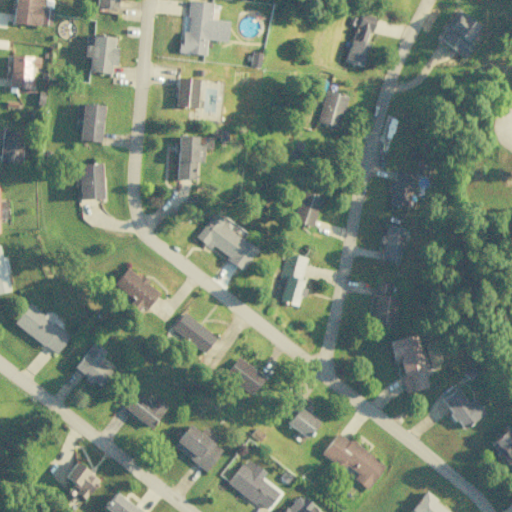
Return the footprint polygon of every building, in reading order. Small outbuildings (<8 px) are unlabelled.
[(12,0),(10,21),(48,25),(50,8),(39,6),(39,0),(12,0)] [(224,41),(225,20),(209,19),(210,2),(190,0),(186,0),(184,31),(178,31),(176,52),(203,54),(204,39),(224,41)] [(479,28),(454,8),(439,28),(443,32),(437,39),(462,58),(471,45),(468,42),(479,28)] [(345,61),(361,65),(366,43),(363,42),(365,32),(369,33),(373,16),(355,13),(345,61)] [(87,56),(86,71),(108,73),(109,64),(114,65),(116,47),(111,46),(112,36),(84,33),(82,56),(87,56)] [(30,66),(38,67),(38,56),(8,55),(7,87),(29,87),(30,66)] [(173,106),(194,107),(195,78),(174,77),(173,106)] [(314,121),(334,127),(344,95),(323,89),(314,121)] [(101,106),(79,104),(77,140),(99,141),(101,106)] [(20,130),(0,129),(0,161),(19,162),(20,130)] [(194,135),(174,134),(173,178),(191,179),(192,161),(199,161),(200,144),(193,144),(194,135)] [(100,162),(75,163),(76,198),(101,197),(100,162)] [(411,173),(392,169),(386,205),(405,208),(411,173)] [(291,221),(311,225),(317,194),(297,190),(291,221)] [(238,268),(253,247),(208,215),(192,237),(207,248),(208,246),(238,268)] [(377,259),(397,262),(403,227),(383,224),(377,259)] [(276,280),(281,281),(276,301),(293,305),(295,295),(300,296),(302,288),(297,287),(304,257),(282,252),(276,280)] [(125,305),(134,311),(138,305),(144,309),(157,290),(123,267),(111,284),(131,298),(125,305)] [(391,283),(374,281),(368,324),(391,327),(395,296),(389,296),(391,283)] [(10,323),(54,353),(68,333),(50,321),(54,314),(46,309),(42,313),(25,302),(10,323)] [(201,352),(213,335),(181,312),(169,328),(201,352)] [(426,387),(420,362),(424,361),(421,349),(416,351),(412,333),(385,339),(390,361),(395,360),(403,392),(426,387)] [(97,387),(109,370),(97,362),(104,350),(90,340),(70,368),(97,387)] [(261,376),(235,356),(222,373),(248,393),(261,376)] [(472,397),(466,402),(455,387),(438,400),(461,429),(483,412),(472,397)] [(165,404),(153,395),(148,402),(133,391),(121,408),(148,428),(165,404)] [(316,421),(296,406),(284,422),(303,437),(316,421)] [(219,448),(211,443),(216,436),(202,426),(198,432),(185,423),(170,446),(204,470),(219,448)] [(488,444),(511,469),(511,432),(506,427),(488,444)] [(335,430),(318,453),(340,469),(344,465),(355,473),(351,479),(365,489),(383,465),(335,430)] [(259,479),(264,472),(244,457),(225,482),(262,510),(276,492),(259,479)] [(72,491),(81,499),(97,479),(73,460),(61,476),(75,487),(72,491)] [(108,511),(139,511),(114,491),(101,506),(108,511)] [(448,511),(421,491),(405,511),(448,511)] [(280,511),(303,511),(309,505),(295,493),(280,511)]
